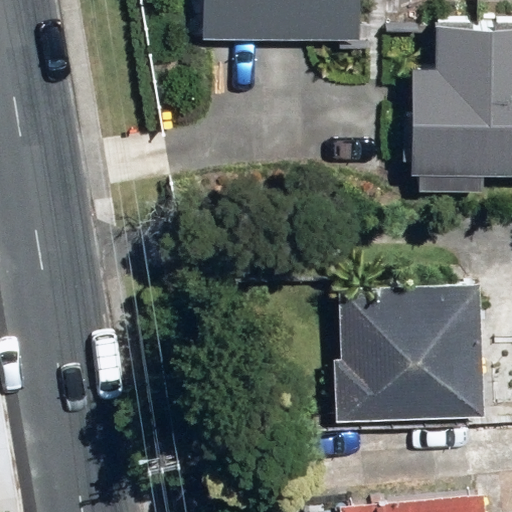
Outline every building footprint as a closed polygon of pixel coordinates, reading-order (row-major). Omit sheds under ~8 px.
[(193,0),(193,30),(346,32),(346,0),(193,0)] [(511,0),(477,0),(479,16),(455,19),(456,27),(433,28),(437,70),(446,69),(450,112),(460,110),(462,124),(511,119),(511,0)] [(345,350),(346,410),(491,407),(489,272),(347,276),(350,350),(345,350)] [(511,362),(502,363),(503,407),(511,406),(511,362)] [(493,511),(492,487),(348,496),(349,511),(493,511)]
